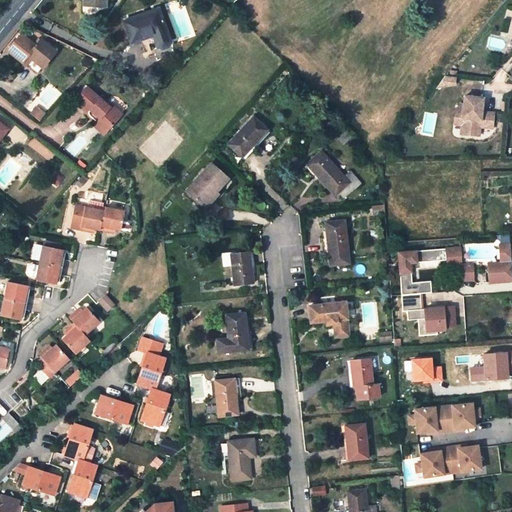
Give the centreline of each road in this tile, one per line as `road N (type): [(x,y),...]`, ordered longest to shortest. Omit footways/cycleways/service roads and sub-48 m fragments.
road 1 (residential): [(91,261),(76,296),(23,344),(19,371),(0,391)]
road 2 (residential): [(115,374),(0,473)]
